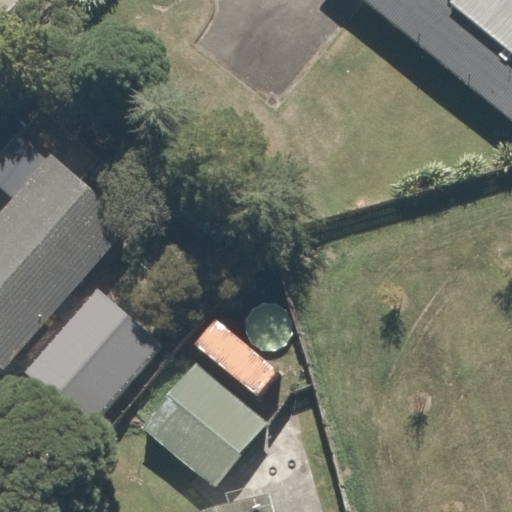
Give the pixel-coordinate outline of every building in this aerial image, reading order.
[(511,0),(359,0),(511,119),(511,0)] [(131,226),(51,158),(0,218),(0,366),(6,372),(131,226)] [(166,361),(98,297),(38,359),(107,424),(166,361)] [(270,426),(198,361),(135,430),(208,495),(270,426)] [(275,511),(272,500),(228,511),(275,511)]
